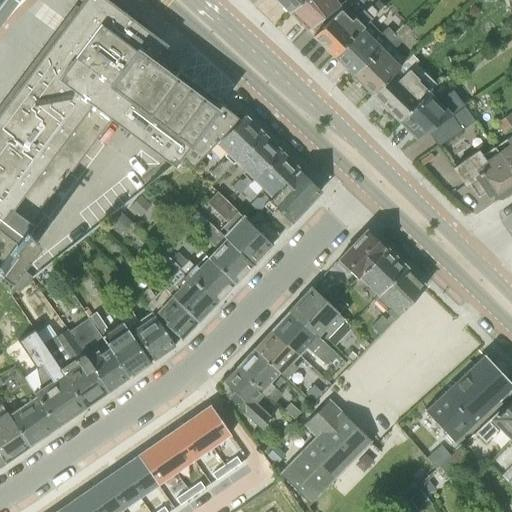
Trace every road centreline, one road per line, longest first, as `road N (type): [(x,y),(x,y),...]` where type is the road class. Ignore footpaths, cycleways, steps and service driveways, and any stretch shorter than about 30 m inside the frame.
road 1 (residential): [(0,500),(194,367),(376,177)]
road 2 (residential): [(376,177),(179,0)]
road 3 (residential): [(466,263),(376,177)]
